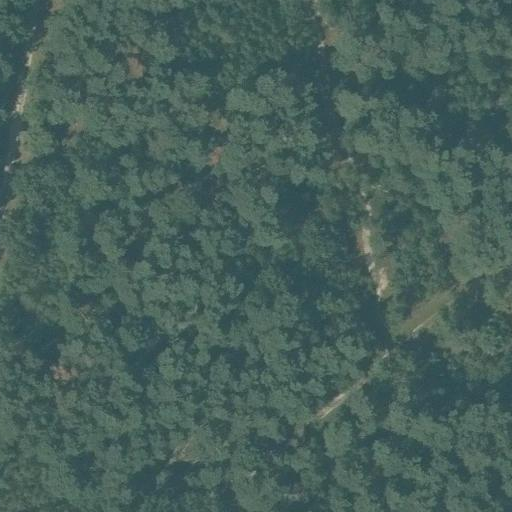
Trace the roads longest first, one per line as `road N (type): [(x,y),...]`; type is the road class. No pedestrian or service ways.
road 1 (track): [(511,244),(211,486),(145,511)]
road 2 (track): [(307,0),(380,346)]
